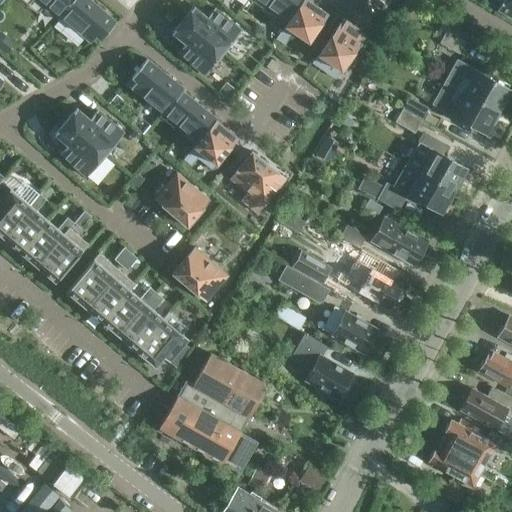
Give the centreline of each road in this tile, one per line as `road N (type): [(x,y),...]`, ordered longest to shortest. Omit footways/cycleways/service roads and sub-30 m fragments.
road 1 (tertiary): [(339,511),(511,194)]
road 2 (unclassified): [(181,511),(0,365)]
road 3 (residential): [(0,127),(163,263)]
road 4 (residential): [(146,386),(0,263)]
road 5 (residential): [(127,32),(254,134)]
road 6 (residential): [(0,123),(90,72),(127,32)]
